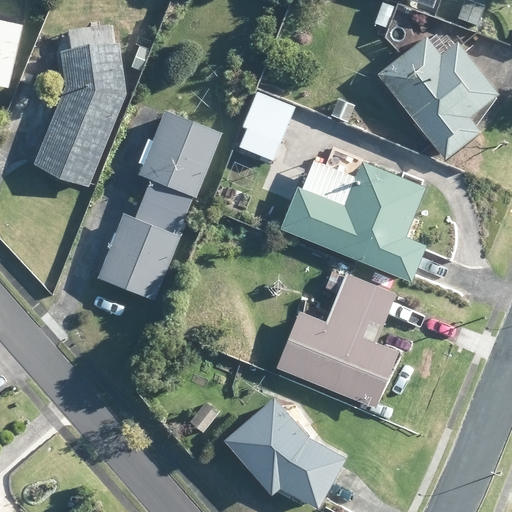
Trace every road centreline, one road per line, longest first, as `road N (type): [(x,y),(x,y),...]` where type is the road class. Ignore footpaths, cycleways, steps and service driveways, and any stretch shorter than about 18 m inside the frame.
road 1 (residential): [(0,305),(178,511)]
road 2 (residential): [(455,511),(511,369)]
